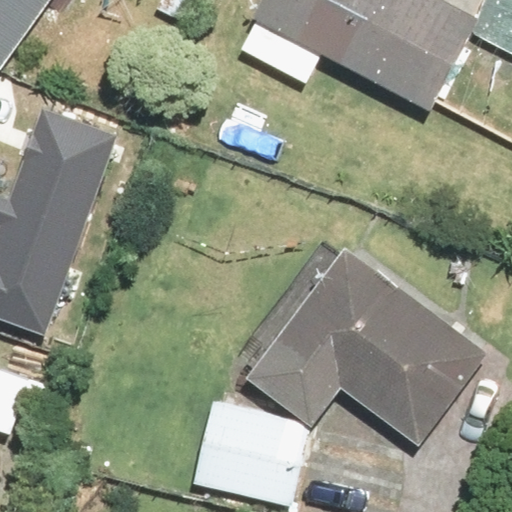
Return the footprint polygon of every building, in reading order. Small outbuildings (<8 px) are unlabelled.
[(0,0),(0,65),(4,68),(52,0),(0,0)] [(491,24),(447,0),(268,0),(260,14),(442,113),(491,24)] [(45,109),(12,201),(0,197),(0,318),(45,334),(118,135),(45,109)] [(494,351),(352,245),(256,372),(323,422),(351,384),(426,441),(494,351)] [(310,424),(210,401),(191,482),(291,505),(310,424)]
